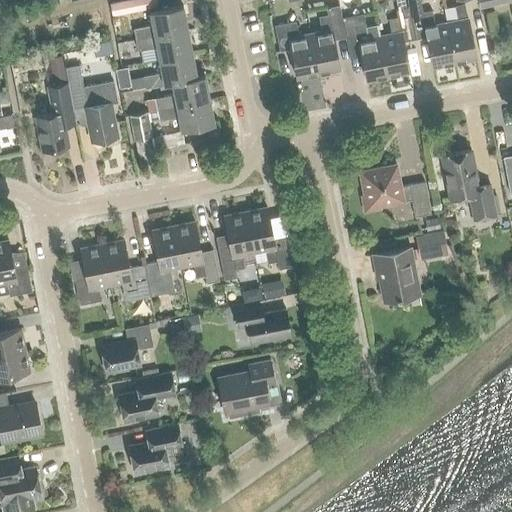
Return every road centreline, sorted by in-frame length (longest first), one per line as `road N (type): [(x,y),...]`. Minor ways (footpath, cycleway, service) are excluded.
road 1 (residential): [(179,511),(343,409),(354,380),(313,149)]
road 2 (residential): [(47,214),(92,511)]
road 3 (residential): [(47,214),(241,186),(258,173),(262,156)]
road 4 (residential): [(313,149),(337,125),(511,89)]
road 5 (residential): [(262,156),(231,0)]
